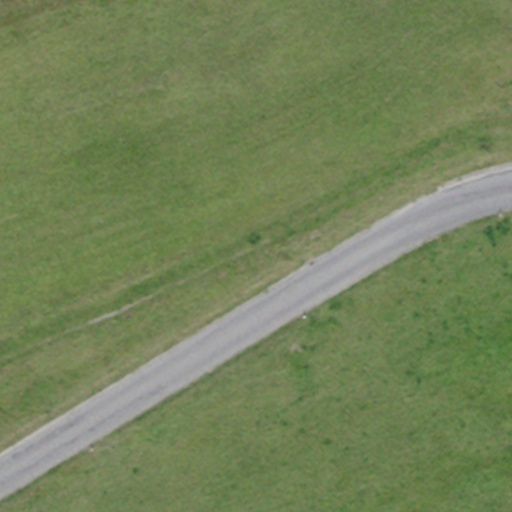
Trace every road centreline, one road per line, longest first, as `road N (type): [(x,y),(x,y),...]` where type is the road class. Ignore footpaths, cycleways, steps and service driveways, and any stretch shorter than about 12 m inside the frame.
road 1 (unclassified): [(0,501),(448,235),(511,212)]
road 2 (track): [(511,143),(470,153),(184,304),(0,387)]
